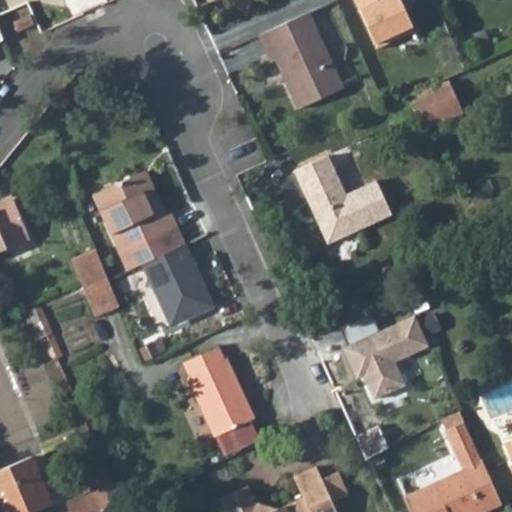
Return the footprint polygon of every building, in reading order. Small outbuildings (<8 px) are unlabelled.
[(283,59),(304,106),(350,86),(315,10),(265,32),(278,61),(283,59)] [(27,22),(11,29),(15,39),(32,31),(27,22)] [(443,111),(436,93),(417,101),(426,119),(443,111)] [(311,165),(333,155),(324,137),(302,147),(311,165)] [(351,194),(333,155),(311,165),(299,170),(332,243),(396,214),(381,180),(351,194)] [(182,229),(174,211),(170,213),(162,196),(154,199),(143,175),(95,196),(122,255),(125,254),(132,270),(142,265),(162,257),(154,241),(178,230),(182,229)] [(0,257),(33,243),(16,203),(0,210),(0,257)] [(178,230),(154,241),(162,257),(186,246),(178,230)] [(162,257),(142,265),(167,324),(213,305),(186,246),(162,257)] [(112,279),(98,249),(79,258),(91,287),(112,279)] [(125,308),(112,279),(91,287),(105,317),(125,308)] [(427,345),(413,313),(341,346),(357,379),(361,376),(373,398),(404,383),(394,361),(427,345)] [(231,359),(227,360),(221,347),(186,363),(191,377),(188,378),(215,438),(251,422),(239,398),(248,394),(231,359)] [(251,422),(258,418),(248,394),(239,398),(251,422)] [(471,474),(414,500),(418,511),(490,511),(508,504),(468,418),(449,426),(471,474)] [(38,511),(63,502),(42,454),(0,472),(0,492),(8,511),(38,511)] [(327,480),(321,467),(299,477),(308,498),(277,511),(274,511),(263,508),(253,486),(225,499),(231,511),(342,511),(338,502),(327,480)] [(126,504),(111,471),(92,479),(98,493),(72,505),(74,511),(113,511),(127,506),(126,504)] [(342,473),(327,480),(338,502),(352,495),(342,473)]
